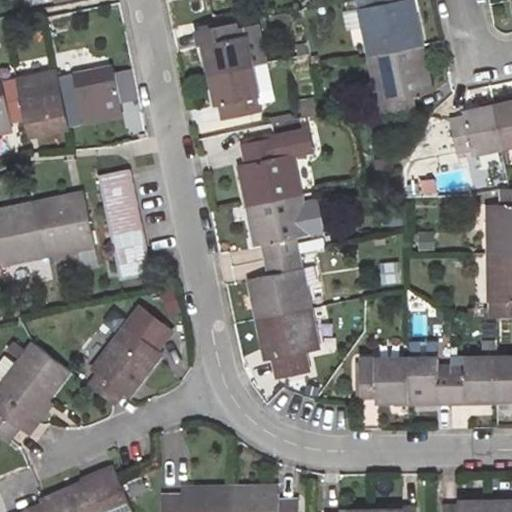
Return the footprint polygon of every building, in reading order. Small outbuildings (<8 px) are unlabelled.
[(360,8),(385,122),(413,117),(409,100),(423,96),(419,77),(429,74),(413,10),(406,11),(403,0),(373,0),(374,4),(360,8)] [(238,34),(199,42),(203,59),(208,57),(224,121),(231,119),(237,136),(267,129),(264,113),(271,110),(255,48),(242,51),(238,34)] [(54,73),(0,83),(0,121),(27,117),(31,132),(101,117),(99,109),(114,106),(108,73),(56,84),(54,73)] [(468,127),(451,131),(458,157),(475,152),(478,164),(511,156),(511,104),(465,115),(468,127)] [(458,157),(451,131),(432,136),(438,162),(458,157)] [(303,136),(242,149),(250,179),(235,181),(248,235),(263,230),(273,273),(255,277),(258,289),(245,292),(259,347),(269,345),(276,378),(305,370),(302,354),(318,351),(293,237),(306,234),(288,158),(307,152),(303,136)] [(131,173),(104,179),(126,286),(153,279),(131,173)] [(486,208),(486,304),(499,303),(498,319),(511,318),(511,190),(501,190),(501,207),(486,208)] [(0,264),(90,245),(82,208),(68,211),(65,199),(0,212),(0,264)] [(417,249),(433,248),(432,230),(416,231),(417,249)] [(384,281),(398,281),(397,261),(384,262),(384,281)] [(92,396),(113,414),(125,400),(130,404),(164,357),(159,353),(168,340),(144,322),(133,336),(128,333),(94,377),(102,383),(92,396)] [(92,362),(102,340),(88,334),(78,356),(92,362)] [(25,411),(57,369),(26,346),(7,366),(0,361),(0,440),(3,443),(13,431),(21,437),(35,418),(25,411)] [(448,361),(363,364),(364,400),(380,399),(380,411),(511,408),(511,360),(474,361),(474,371),(449,371),(448,361)] [(43,511),(131,511),(113,471),(82,485),(84,489),(42,508),(43,511)] [(309,511),(310,499),(270,500),(270,489),(205,491),(206,503),(172,505),(172,511),(309,511)] [(511,511),(511,499),(471,501),(472,511),(464,511),(511,511)]
